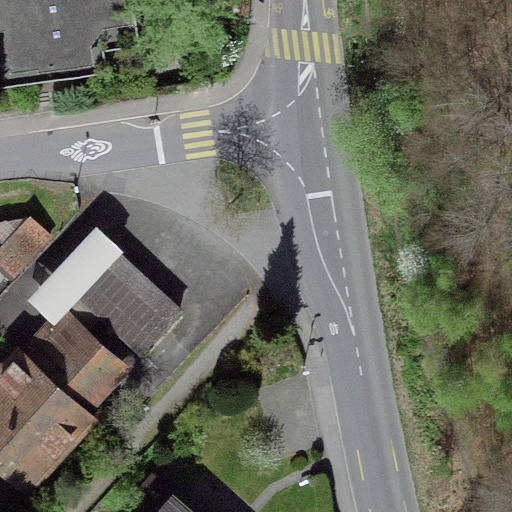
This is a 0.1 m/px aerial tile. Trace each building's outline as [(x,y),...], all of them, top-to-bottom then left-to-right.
[(0,0),(0,80),(54,73),(107,64),(101,25),(136,19),(133,0),(0,0)] [(0,251),(0,259),(15,274),(49,237),(41,229),(30,220),(0,251)] [(95,270),(75,292),(139,351),(178,308),(114,249),(95,270)] [(72,430),(63,422),(119,359),(63,307),(11,362),(0,374),(0,460),(24,483),(72,430)] [(190,511),(171,495),(155,511),(190,511)]
